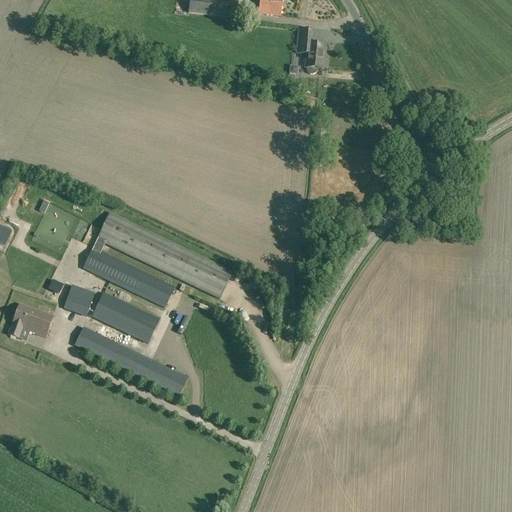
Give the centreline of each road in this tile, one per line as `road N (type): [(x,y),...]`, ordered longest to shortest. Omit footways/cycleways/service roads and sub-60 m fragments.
road 1 (tertiary): [(243,511),(301,362),(346,276),(432,175)]
road 2 (unclassified): [(432,175),(389,113),(347,0)]
